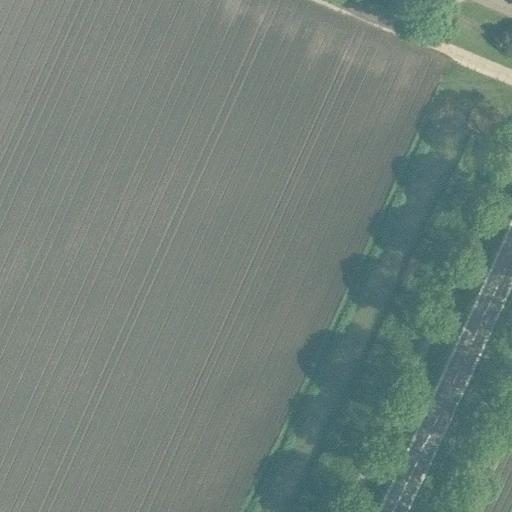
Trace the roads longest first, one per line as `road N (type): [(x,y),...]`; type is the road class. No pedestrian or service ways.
road 1 (tertiary): [(390,511),(511,246)]
road 2 (unknown): [(321,0),(511,84)]
